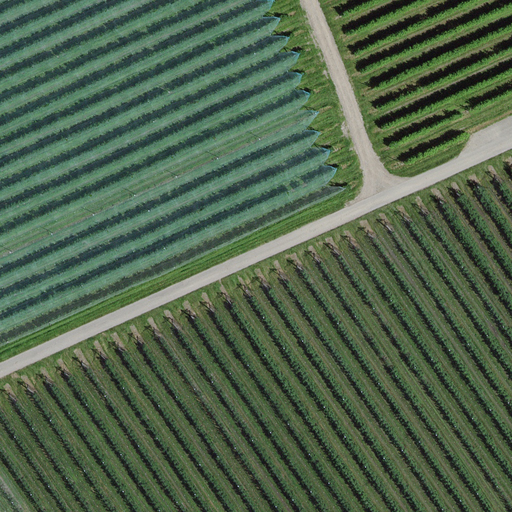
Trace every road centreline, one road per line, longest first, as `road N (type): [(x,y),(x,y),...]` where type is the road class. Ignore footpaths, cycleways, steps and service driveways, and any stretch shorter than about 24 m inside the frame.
road 1 (unclassified): [(0,369),(511,139)]
road 2 (track): [(307,0),(382,196)]
